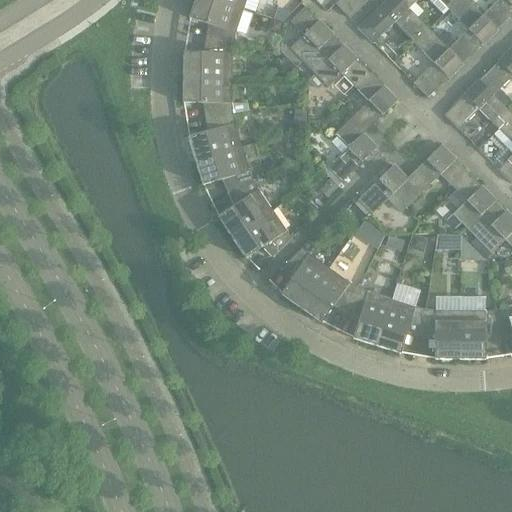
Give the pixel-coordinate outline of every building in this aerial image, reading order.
[(244,11),(211,0),(195,0),(189,19),(208,26),(206,40),(234,44),(236,35),(244,11)] [(211,0),(244,11),(247,0),(211,0)] [(340,0),(336,5),(350,20),(369,0),(340,0)] [(389,0),(360,30),(374,44),(395,24),(414,44),(429,30),(409,10),(398,0),(389,0)] [(398,0),(409,10),(419,0),(427,0),(443,16),(449,11),(459,0),(398,0)] [(466,0),(459,0),(449,11),(468,31),(455,43),(449,50),(448,50),(462,65),(497,31),(482,17),(483,16),(466,0)] [(511,0),(499,0),(483,16),(482,17),(497,31),(511,16),(511,0)] [(290,50),(315,75),(329,61),(318,50),(332,36),(305,8),(291,23),(304,36),(290,50)] [(271,20),(270,27),(273,31),(280,33),(281,23),(271,20)] [(434,64),(413,84),(428,99),(462,65),(448,50),(449,50),(438,39),(429,30),(414,44),(434,64)] [(445,32),(438,39),(449,50),(455,43),(445,32)] [(329,61),(315,75),(329,89),(342,75),(356,89),(370,74),(332,36),(318,50),(329,61)] [(183,54),(183,79),(232,79),(233,54),(234,44),(206,40),(204,54),(183,54)] [(511,49),(479,82),(494,97),(494,96),(500,91),(511,78),(511,49)] [(368,102),(348,122),(363,136),(397,102),(370,74),(356,89),(368,102)] [(232,79),(183,79),(183,104),(203,105),(205,119),(234,114),(246,112),(246,105),(232,105),(232,79)] [(445,116),(459,131),(479,111),(499,131),(511,118),(511,114),(502,104),(495,97),(494,96),(494,97),(479,82),(445,116)] [(500,91),(494,96),(495,97),(502,104),(507,98),(500,91)] [(295,113),(295,125),(306,125),(306,113),(295,113)] [(188,138),(195,163),(242,148),(235,124),(234,114),(205,119),(207,133),(188,138)] [(511,118),(499,131),(494,136),(511,153),(511,157),(498,171),(511,184),(511,118)] [(363,136),(348,122),(334,136),(348,149),(327,169),(341,184),(376,149),(363,136)] [(441,147),(407,180),(406,181),(421,195),(441,176),(454,189),(468,175),(441,147)] [(242,148),(195,163),(202,187),(222,181),(228,194),(254,182),(249,173),(242,148)] [(393,167),(358,201),(372,216),(388,200),(402,214),(407,209),(421,195),(406,181),(407,180),(393,167)] [(468,175),(454,189),(467,202),(453,216),(467,230),(481,216),(492,227),(506,213),(468,175)] [(254,182),(228,194),(234,207),(217,218),(232,239),(272,211),(258,190),(254,182)] [(272,211),(232,239),(246,260),(263,248),(272,258),(293,239),(286,232),(272,211)] [(481,216),(467,230),(491,255),(505,241),(511,248),(511,219),(506,213),(492,227),(481,216)] [(365,223),(358,232),(369,240),(375,231),(365,223)] [(414,237),(411,249),(422,253),(426,241),(414,237)] [(280,295),(301,310),(329,269),(309,255),(302,248),(282,268),(292,278),(280,295)] [(329,269),(301,310),(322,324),(333,308),(346,314),(359,289),(350,284),(329,269)] [(359,289),(346,314),(359,320),(353,340),(377,348),(392,301),(368,293),(359,289)] [(392,301),(377,348),(401,355),(407,336),(421,338),(425,310),(416,309),(392,301)] [(511,307),(506,309),(496,311),(500,339),(511,337),(511,307)] [(425,310),(421,338),(435,341),(435,361),(460,361),(460,312),(435,312),(425,310)] [(460,312),(460,361),(485,361),(486,341),(500,339),(496,311),(486,312),(460,312)]
